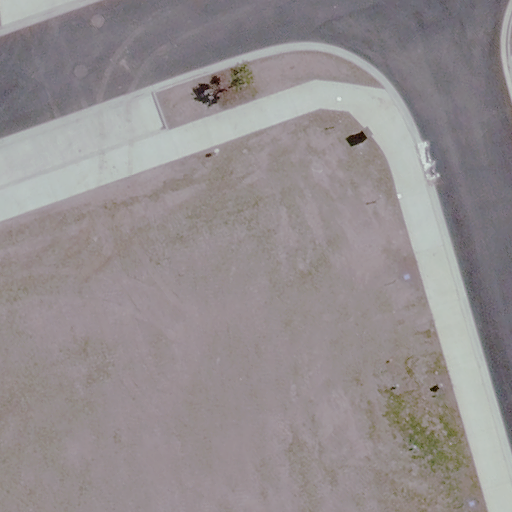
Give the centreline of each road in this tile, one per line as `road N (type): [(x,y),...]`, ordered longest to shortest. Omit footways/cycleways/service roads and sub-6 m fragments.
road 1 (residential): [(207,0),(0,78)]
road 2 (residential): [(511,196),(456,0)]
